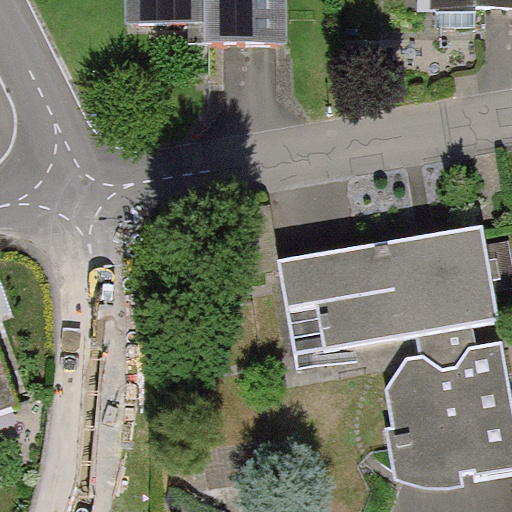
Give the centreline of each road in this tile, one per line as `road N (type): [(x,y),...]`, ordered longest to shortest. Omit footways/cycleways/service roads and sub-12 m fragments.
road 1 (residential): [(77,195),(511,120)]
road 2 (residential): [(77,195),(99,304),(80,511)]
road 3 (residential): [(0,9),(60,130),(77,195)]
